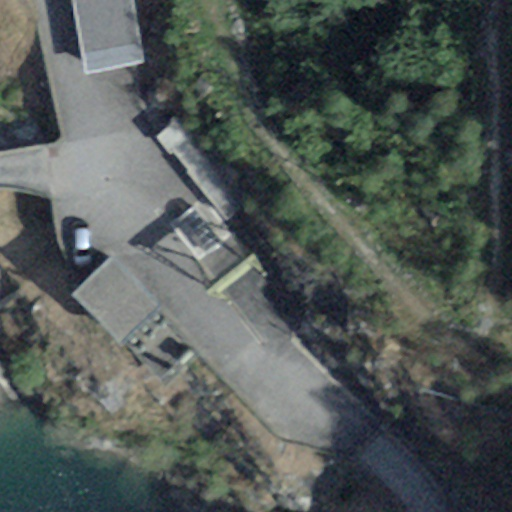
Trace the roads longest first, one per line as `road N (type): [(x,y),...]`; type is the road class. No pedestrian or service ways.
road 1 (track): [(56,164),(100,158),(151,238),(215,311),(367,444),(427,511)]
road 2 (track): [(100,158),(50,0)]
